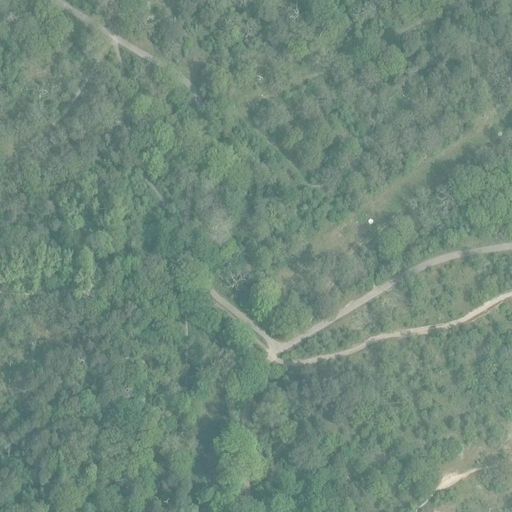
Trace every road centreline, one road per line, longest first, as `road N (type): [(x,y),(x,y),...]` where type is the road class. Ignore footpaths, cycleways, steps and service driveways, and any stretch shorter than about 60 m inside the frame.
road 1 (unknown): [(511,294),(457,323),(308,358),(271,357),(188,277),(164,206),(129,142),(125,78),(99,0)]
road 2 (track): [(272,291),(382,224),(431,181),(511,136)]
road 3 (track): [(466,0),(241,110)]
road 4 (track): [(214,295),(201,330),(212,364),(203,511)]
road 5 (track): [(0,160),(66,110),(112,36)]
road 6 (track): [(382,224),(332,275),(301,337)]
